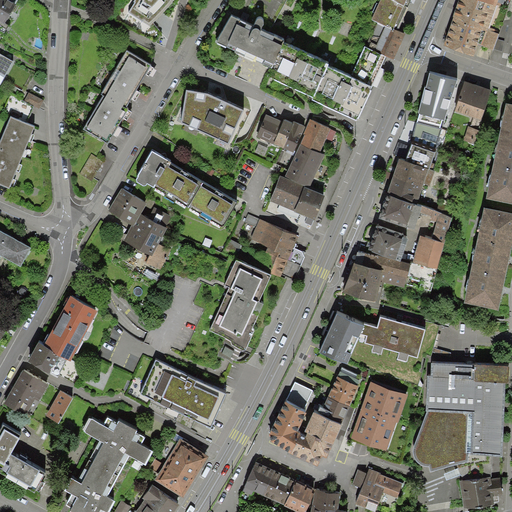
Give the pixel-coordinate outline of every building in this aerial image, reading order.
[(15,3),(9,0),(0,0),(0,26),(7,30),(9,25),(5,23),(15,3)] [(164,0),(136,0),(128,14),(149,26),(164,0)] [(245,0),(241,8),(274,25),(286,0),(245,0)] [(382,0),(373,21),(397,31),(411,0),(382,0)] [(508,0),(461,0),(443,44),(487,62),(508,0)] [(359,120),(374,86),(233,16),(220,43),(274,63),(266,75),(313,100),(359,120)] [(384,54),(394,34),(375,24),(365,46),(384,54)] [(0,53),(1,52),(0,51),(0,85),(2,86),(14,63),(0,55),(0,53)] [(151,66),(128,52),(84,128),(107,142),(151,66)] [(431,63),(419,114),(444,122),(461,71),(431,63)] [(464,78),(455,108),(481,116),(491,86),(464,78)] [(234,156),(253,115),(210,94),(183,92),(182,133),(234,156)] [(43,101),(28,94),(24,103),(39,109),(43,101)] [(511,103),(508,103),(487,198),(511,203),(511,103)] [(437,144),(444,122),(419,114),(418,113),(413,136),(414,136),(437,144)] [(294,153),(305,126),(285,121),(267,114),(256,137),(274,144),(274,147),(278,149),(275,156),(280,159),(284,149),(294,153)] [(36,128),(12,119),(0,147),(0,185),(11,190),(36,128)] [(329,131),(310,122),(284,177),(280,175),(270,200),(316,219),(326,194),(312,187),(327,153),(322,151),(329,131)] [(482,126),(468,123),(465,138),(478,141),(482,126)] [(431,161),(437,144),(414,136),(408,154),(430,161),(431,161)] [(171,162),(153,151),(135,180),(146,186),(147,183),(156,188),(171,162)] [(400,152),(389,186),(418,195),(424,178),(431,180),(436,165),(429,163),(430,161),(408,154),(400,152)] [(91,155),(79,175),(91,182),(103,162),(91,155)] [(235,201),(171,164),(156,190),(220,227),(235,201)] [(418,195),(389,186),(381,211),(414,223),(420,207),(423,200),(424,196),(418,195)] [(149,203),(124,189),(113,211),(137,223),(128,239),(155,253),(150,262),(162,268),(172,249),(161,243),(175,216),(154,204),(149,214),(144,212),(149,203)] [(423,200),(420,207),(433,212),(435,206),(436,205),(423,200)] [(438,218),(434,235),(446,238),(454,212),(435,206),(433,212),(432,217),(438,218)] [(511,251),(511,211),(484,207),(466,301),(501,309),(511,251)] [(299,238),(264,219),(245,261),(294,281),(307,253),(295,248),(299,238)] [(376,222),(369,245),(400,254),(407,232),(376,222)] [(421,231),(413,256),(439,264),(446,238),(434,235),(421,231)] [(32,250),(0,232),(0,259),(21,271),(32,250)] [(401,286),(409,261),(367,249),(364,255),(355,254),(343,287),(373,296),(378,280),(401,286)] [(287,280),(236,259),(225,286),(229,287),(209,331),(203,344),(235,360),(244,360),(253,353),(287,280)] [(99,309),(71,294),(43,343),(39,341),(29,359),(57,374),(66,359),(70,362),(99,309)] [(364,320),(336,308),(319,348),(347,360),(364,320)] [(364,321),(360,331),(366,333),(364,340),(417,354),(425,326),(379,314),(376,324),(364,321)] [(228,391),(153,358),(136,399),(206,438),(228,391)] [(508,363),(432,362),(428,414),(414,444),(416,460),(433,474),(465,462),(503,457),(508,363)] [(329,392),(350,401),(358,380),(338,371),(329,392)] [(48,385),(23,372),(5,404),(25,415),(34,401),(38,403),(48,385)] [(371,379),(352,433),(383,444),(392,418),(397,420),(407,391),(371,379)] [(294,381),(288,396),(306,403),(312,388),(294,381)] [(72,398),(60,391),(45,417),(58,424),(72,398)] [(322,407),(343,416),(350,401),(329,392),(322,407)] [(272,434),(292,446),(301,427),(302,425),(299,424),(307,404),(306,403),(288,396),(285,395),(270,429),(272,434)] [(308,424),(333,435),(334,436),(343,416),(322,407),(314,404),(306,423),(308,424)] [(91,413),(84,427),(102,437),(91,457),(118,472),(129,453),(146,462),(153,448),(142,441),(145,435),(135,430),(137,426),(118,416),(116,418),(108,413),(104,421),(91,413)] [(22,431),(3,420),(0,424),(0,467),(34,487),(45,468),(11,449),(22,431)] [(333,435),(308,424),(306,430),(301,427),(292,446),(292,447),(323,460),(333,435)] [(208,454),(179,436),(156,474),(185,491),(208,454)] [(275,466),(256,458),(245,483),(263,491),(275,466)] [(116,474),(91,460),(80,479),(72,474),(66,486),(77,492),(69,507),(78,511),(97,511),(101,506),(108,510),(115,497),(106,492),(116,474)] [(362,484),(356,500),(375,508),(383,489),(397,494),(403,479),(370,466),(368,470),(358,465),(352,480),(362,484)] [(275,466),(263,491),(284,501),(296,475),(275,466)] [(461,477),(465,505),(495,500),(494,492),(505,490),(502,473),(491,475),(491,472),(461,477)] [(296,475),(284,501),(304,510),(316,484),(296,475)] [(173,511),(181,501),(153,482),(143,496),(146,498),(136,511),(173,511)] [(341,490),(316,486),(313,501),(338,505),(341,490)] [(127,511),(131,506),(122,500),(113,511),(127,511)] [(338,505),(313,501),(311,511),(342,511),(344,506),(338,505)]
